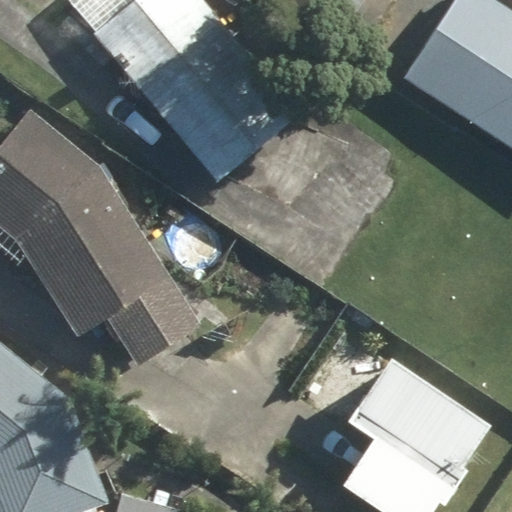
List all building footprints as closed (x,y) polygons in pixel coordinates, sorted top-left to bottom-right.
[(136,0),(97,34),(219,179),(301,109),(208,0),(136,0)] [(291,0),(343,33),(363,0),(291,0)] [(457,0),(409,77),(511,142),(511,5),(504,0),(457,0)] [(110,313),(141,361),(206,317),(101,162),(28,103),(0,138),(0,218),(17,233),(82,330),(110,313)] [(0,501),(4,511),(78,511),(113,499),(74,394),(0,337),(0,501)] [(347,480),(396,511),(433,511),(444,496),(450,499),(475,461),(469,457),(495,417),(396,352),(354,415),(379,432),(347,480)] [(185,511),(186,509),(126,492),(119,511),(185,511)]
